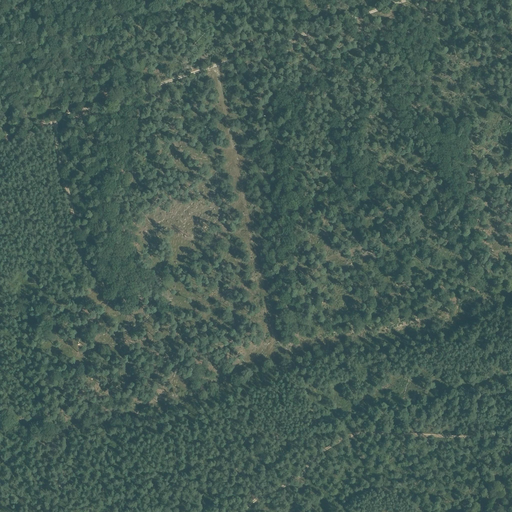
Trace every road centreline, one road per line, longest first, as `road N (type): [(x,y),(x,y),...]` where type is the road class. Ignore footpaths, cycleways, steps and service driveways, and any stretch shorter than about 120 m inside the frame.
road 1 (track): [(219,66),(266,322),(259,366),(190,397),(74,430),(0,430)]
road 2 (track): [(0,138),(413,0)]
road 3 (track): [(511,440),(352,434),(241,511)]
road 4 (track): [(106,284),(82,254),(48,122)]
